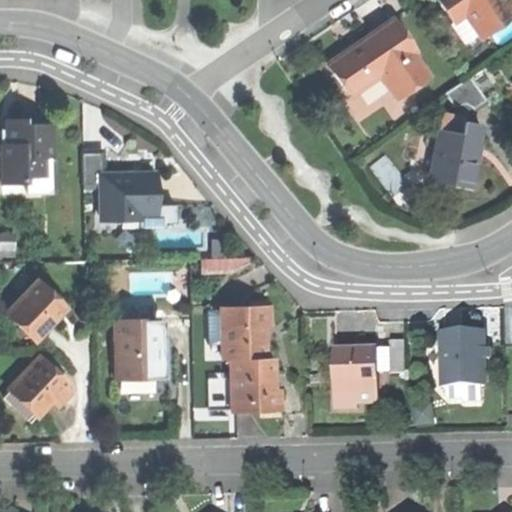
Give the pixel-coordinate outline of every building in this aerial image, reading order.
[(438,0),(451,18),(464,9),(480,33),(511,11),(511,8),(506,0),(438,0)] [(355,41),(327,60),(348,91),(378,71),(394,95),(425,73),(409,50),(413,48),(392,17),(371,31),(373,33),(363,39),(357,44),(355,41)] [(444,90),(455,106),(464,99),(470,107),(485,97),(471,76),(460,82),(459,80),(444,90)] [(442,112),(439,130),(475,136),(479,137),(480,125),(461,122),(462,115),(442,112)] [(0,140),(0,180),(22,180),(22,173),(41,173),(41,153),(48,153),(49,121),(33,120),(22,120),(22,115),(4,115),(4,140),(0,140)] [(439,130),(436,130),(429,174),(471,181),(474,162),(471,161),(475,136),(439,130)] [(80,181),(97,181),(97,171),(97,146),(80,146),(80,181)] [(124,171),(97,171),(97,181),(98,211),(137,211),(137,204),(153,204),(153,171),(124,171)] [(470,187),(471,181),(429,174),(428,180),(448,183),(470,187)] [(153,223),(153,204),(137,204),(137,211),(137,216),(137,223),(153,223)] [(21,318),(37,333),(64,304),(33,275),(6,304),(21,318)] [(228,358),(263,357),(262,324),(268,324),(268,302),(246,303),(218,304),(219,358),(228,358)] [(111,317),(112,375),(128,375),(155,374),(153,316),(111,317)] [(459,330),(439,331),(441,385),(446,385),(480,384),(484,384),(483,330),(459,330)] [(388,336),(388,347),(388,369),(404,369),(404,336),(388,336)] [(351,347),(330,347),(330,387),(354,387),(375,387),(375,369),(375,347),(351,347)] [(388,347),(375,347),(375,369),(388,369),(388,347)] [(38,411),(40,413),(67,384),(37,355),(9,384),(11,385),(27,401),(38,411)] [(271,357),(263,357),(228,358),(229,410),(249,409),(278,409),(277,387),(271,387),(271,357)] [(214,408),(226,407),(225,376),(213,376),(214,408)] [(481,400),(480,384),(446,385),(446,398),(464,397),(464,400),(481,400)] [(10,404),(17,411),(27,401),(11,385),(1,396),(10,404)] [(354,401),(354,387),(330,387),(330,407),(354,407),(354,401)] [(375,401),(375,387),(354,387),(354,401),(375,401)] [(29,422),(38,411),(27,401),(17,411),(29,422)]
